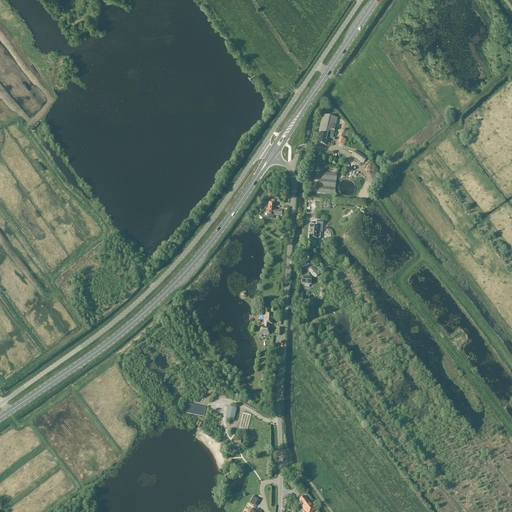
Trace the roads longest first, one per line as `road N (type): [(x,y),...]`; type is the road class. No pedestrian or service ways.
road 1 (unclassified): [(2,403),(166,274),(260,149)]
road 2 (primary): [(8,412),(158,299),(260,171)]
road 3 (unclassified): [(279,511),(289,167)]
road 4 (unclassified): [(260,149),(360,0)]
road 5 (primary): [(301,110),(376,0)]
